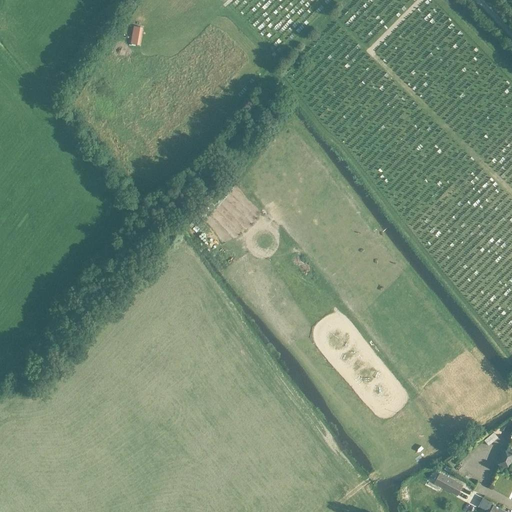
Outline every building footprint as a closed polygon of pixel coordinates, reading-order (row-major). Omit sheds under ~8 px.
[(143,28),(133,26),(130,45),(140,47),(143,28)] [(192,231),(186,237),(197,248),(203,243),(192,231)] [(498,438),(494,433),(484,441),(488,446),(498,438)] [(507,468),(511,458),(511,452),(505,449),(498,464),(507,468)] [(463,487),(441,475),(436,485),(458,498),(463,487)]
